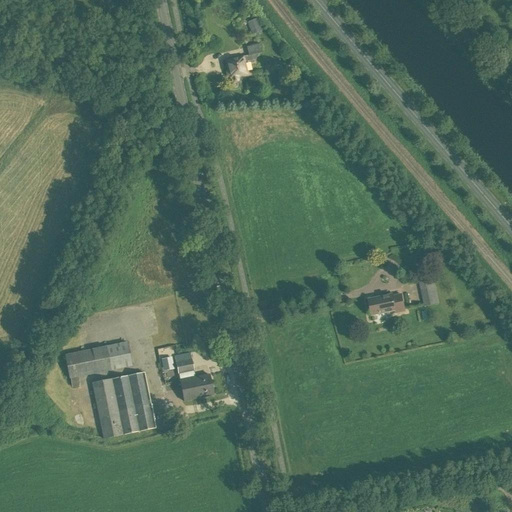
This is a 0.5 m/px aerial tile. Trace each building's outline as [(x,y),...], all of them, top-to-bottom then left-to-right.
[(249,30),(258,28),(255,16),(246,18),(249,30)] [(247,48),(248,53),(249,56),(226,62),(230,79),(247,75),(244,63),(255,60),(258,56),(257,54),(262,53),(260,45),(247,48)] [(433,280),(419,283),(424,307),(438,304),(433,280)] [(392,295),(369,300),(372,316),(396,311),(396,314),(405,312),(402,295),(393,297),(392,295)] [(150,345),(148,334),(156,333),(153,321),(144,323),(147,336),(144,337),(146,346),(150,345)] [(100,335),(101,340),(122,335),(121,329),(100,335)] [(69,379),(79,377),(132,366),(127,342),(64,355),(69,379)] [(194,371),(191,353),(175,357),(179,374),(194,371)] [(48,365),(52,356),(48,354),(43,363),(48,365)] [(171,358),(161,360),(162,366),(172,364),(171,358)] [(91,383),(102,435),(103,440),(155,429),(144,373),(91,383)] [(180,381),(185,402),(214,395),(210,374),(180,381)] [(39,383),(37,387),(44,391),(47,386),(39,383)]
